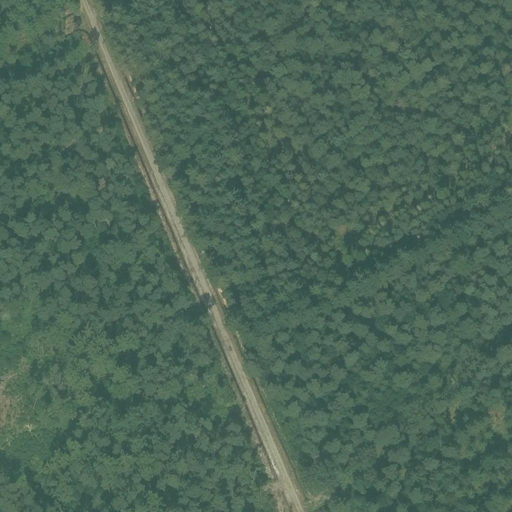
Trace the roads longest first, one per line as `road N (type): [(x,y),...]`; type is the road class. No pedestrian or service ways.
road 1 (track): [(79,0),(296,511)]
road 2 (track): [(0,59),(122,0)]
